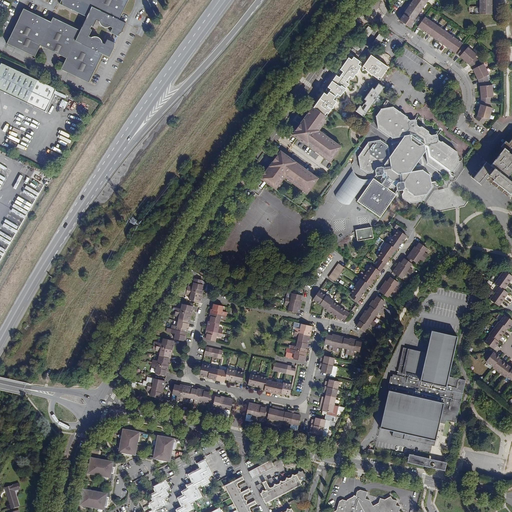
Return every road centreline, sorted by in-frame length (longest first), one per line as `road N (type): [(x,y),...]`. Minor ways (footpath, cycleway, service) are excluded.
road 1 (tertiary): [(367,5),(289,107),(97,399)]
road 2 (residential): [(321,323),(206,296),(188,375),(241,393)]
road 3 (primary): [(110,161),(262,0)]
road 4 (secondary): [(110,161),(0,341)]
road 5 (residential): [(509,124),(489,142),(466,129),(470,98),(462,77),(389,22)]
road 6 (residential): [(511,499),(325,456)]
road 7 (secondary): [(211,16),(110,161)]
road 8 (residential): [(241,393),(305,406),(321,323)]
road 9 (residential): [(321,323),(345,329),(411,235)]
road 10 (residential): [(505,0),(509,124)]
